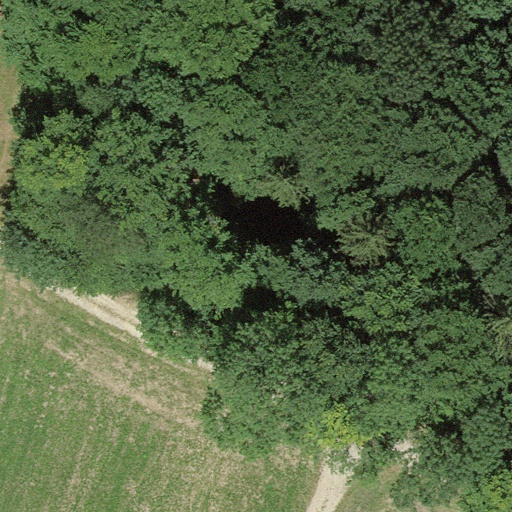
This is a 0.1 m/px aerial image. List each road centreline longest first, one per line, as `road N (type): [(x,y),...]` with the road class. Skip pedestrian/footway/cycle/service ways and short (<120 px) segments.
road 1 (track): [(346,511),(402,423),(511,26)]
road 2 (track): [(0,226),(402,423)]
road 3 (track): [(511,344),(402,423)]
road 4 (track): [(402,423),(511,499)]
